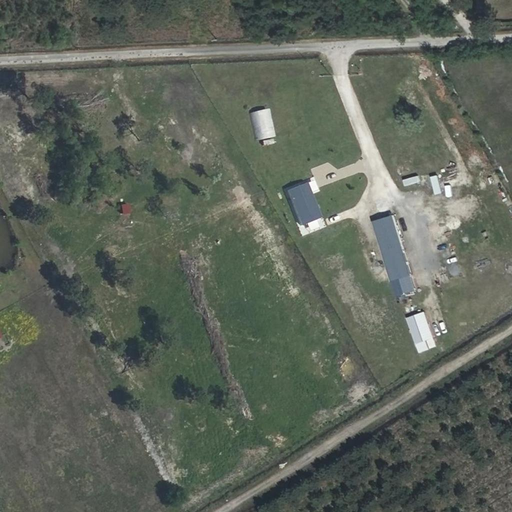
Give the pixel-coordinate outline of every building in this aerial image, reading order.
[(257,139),(275,135),(268,107),(251,111),(257,139)] [(437,193),(444,191),(438,173),(432,175),(437,193)] [(315,218),(307,193),(282,202),(290,226),(315,218)] [(412,276),(394,215),(375,221),(393,281),(412,276)] [(304,232),(322,225),(319,217),(301,224),(304,232)] [(416,342),(435,336),(426,309),(408,315),(416,342)]
